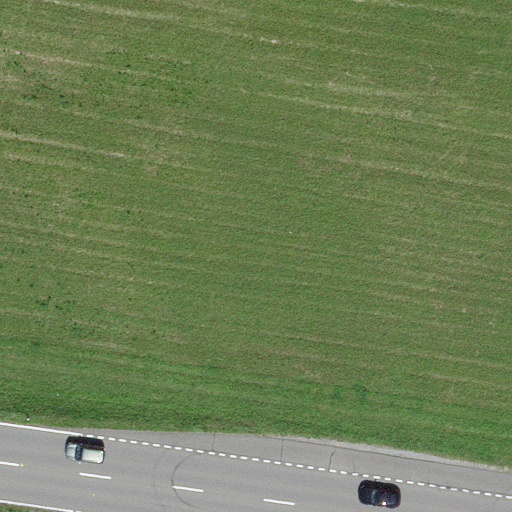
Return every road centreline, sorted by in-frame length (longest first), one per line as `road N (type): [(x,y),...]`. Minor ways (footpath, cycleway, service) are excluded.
road 1 (track): [(0,366),(511,439)]
road 2 (primary): [(279,511),(0,470)]
